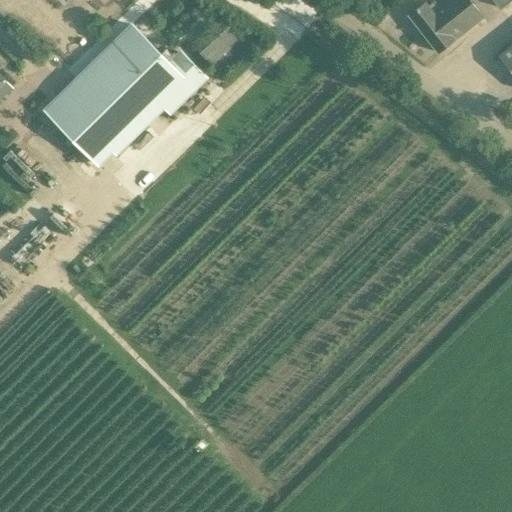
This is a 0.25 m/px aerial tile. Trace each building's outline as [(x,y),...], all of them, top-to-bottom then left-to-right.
[(438,52),(484,17),(470,0),(444,0),(432,10),(426,3),(410,16),(438,52)] [(492,0),(500,9),(511,0),(492,0)] [(225,81),(260,49),(247,34),(230,15),(194,48),(210,67),(211,67),(225,81)] [(132,25),(45,109),(98,163),(112,150),(116,153),(164,106),(170,111),(205,77),(181,52),(169,63),(132,25)] [(511,44),(498,56),(511,74),(511,44)] [(0,75),(0,97),(11,87),(0,75)]
